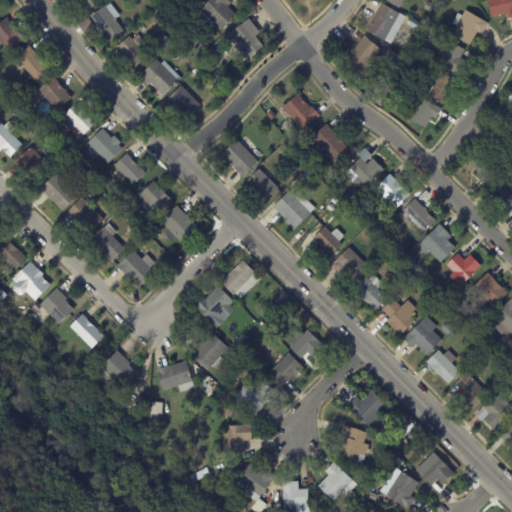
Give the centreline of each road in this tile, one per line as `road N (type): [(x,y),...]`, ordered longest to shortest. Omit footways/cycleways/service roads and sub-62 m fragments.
road 1 (tertiary): [(33,0),(511,500)]
road 2 (residential): [(265,0),(352,104),(391,129),(511,251)]
road 3 (residential): [(0,184),(124,312),(149,323),(158,301),(238,217)]
road 4 (residential): [(332,0),(185,166)]
road 5 (residential): [(432,172),(511,50)]
road 6 (residential): [(365,345),(305,409),(291,444)]
